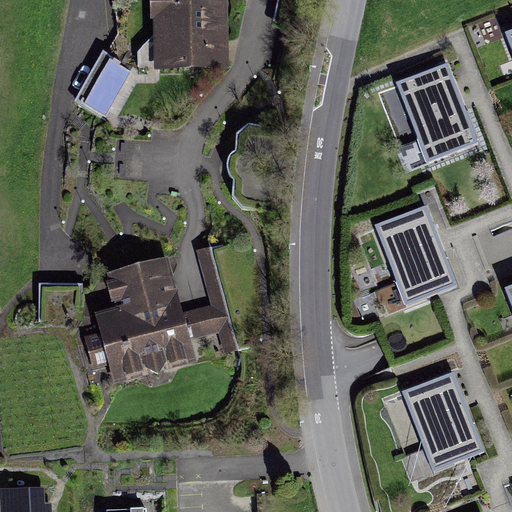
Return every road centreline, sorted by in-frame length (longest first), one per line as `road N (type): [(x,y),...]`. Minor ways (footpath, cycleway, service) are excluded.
road 1 (residential): [(347,511),(331,458),(315,274),(321,176),(352,0)]
road 2 (residential): [(81,0),(54,130),(55,279)]
road 3 (residential): [(265,0),(246,67),(191,135),(188,175),(199,218),(191,252)]
